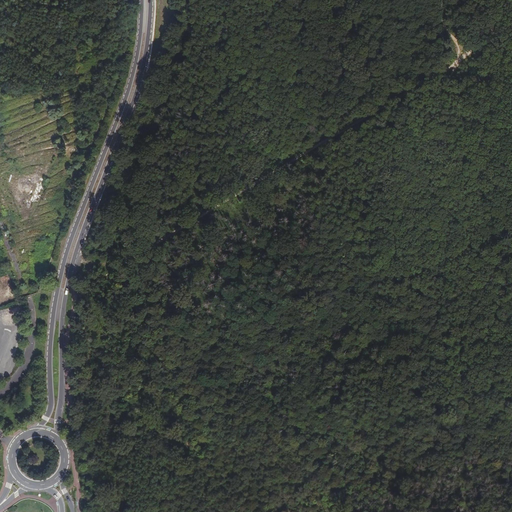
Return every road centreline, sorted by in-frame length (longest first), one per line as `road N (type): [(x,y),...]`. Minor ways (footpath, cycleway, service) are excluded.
road 1 (secondary): [(56,439),(65,288),(132,102),(149,0)]
road 2 (track): [(457,63),(447,82),(466,511)]
road 3 (secondary): [(140,0),(129,85),(61,265),(48,411),(33,431)]
road 4 (track): [(457,63),(180,220),(72,291)]
road 5 (track): [(511,165),(476,115),(497,58)]
